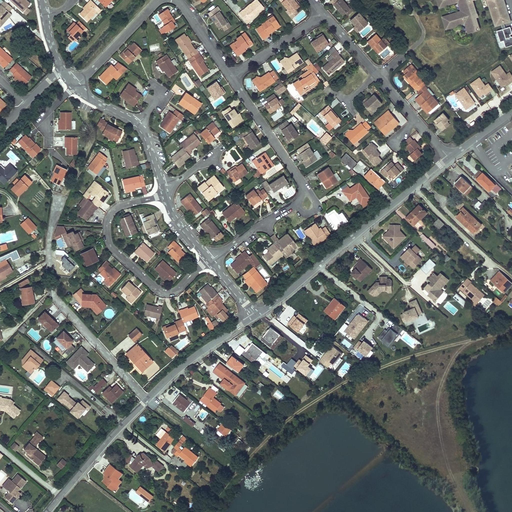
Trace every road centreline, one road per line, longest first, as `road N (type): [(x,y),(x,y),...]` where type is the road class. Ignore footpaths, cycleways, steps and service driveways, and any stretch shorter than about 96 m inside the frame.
road 1 (track): [(204,511),(279,425),(312,400),(360,373),(511,327)]
road 2 (residential): [(210,260),(308,192),(231,75)]
road 3 (residential): [(254,315),(449,156)]
road 4 (residential): [(147,398),(51,291),(49,227),(61,195)]
road 5 (residential): [(163,191),(108,214),(111,246),(168,290),(210,260)]
road 6 (track): [(476,336),(458,347),(437,389),(449,468),(472,511)]
road 7 (residential): [(46,511),(147,398)]
road 8 (residential): [(147,398),(254,315)]
